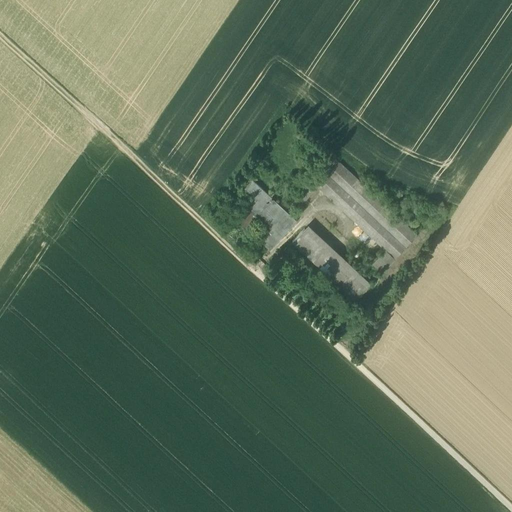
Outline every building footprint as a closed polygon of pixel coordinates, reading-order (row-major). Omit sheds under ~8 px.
[(332,157),(289,201),(296,207),(317,185),(328,174),(338,162),(332,157)] [(416,236),(338,162),(328,174),(406,247),(416,236)] [(406,247),(328,174),(317,185),(386,250),(395,258),(406,247)] [(273,199),(255,182),(252,179),(245,186),(257,197),(237,219),(245,227),(258,213),(273,227),(260,241),(269,249),(288,230),(284,226),(291,218),(272,200),(273,199)] [(367,287),(304,228),(292,241),(356,300),(367,287)] [(386,250),(372,264),(382,273),(395,258),(386,250)]
